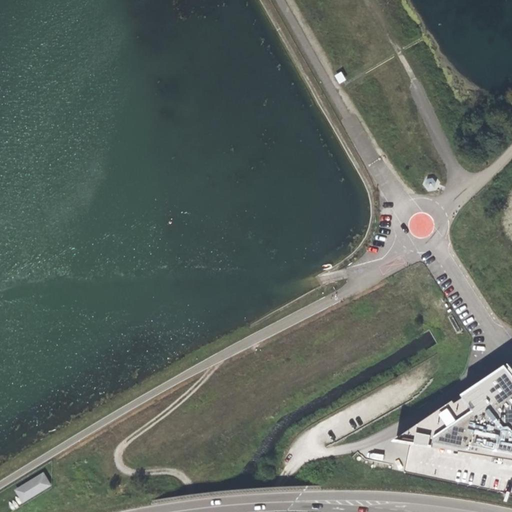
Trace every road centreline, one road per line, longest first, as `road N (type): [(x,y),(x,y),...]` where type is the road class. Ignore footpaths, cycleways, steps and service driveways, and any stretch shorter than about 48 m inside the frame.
road 1 (primary): [(449,511),(296,499),(161,511)]
road 2 (track): [(223,353),(114,460),(117,470),(187,479),(192,488),(180,511)]
road 3 (track): [(368,0),(469,192)]
road 4 (unclassified): [(421,226),(511,352)]
road 5 (track): [(223,353),(340,294)]
